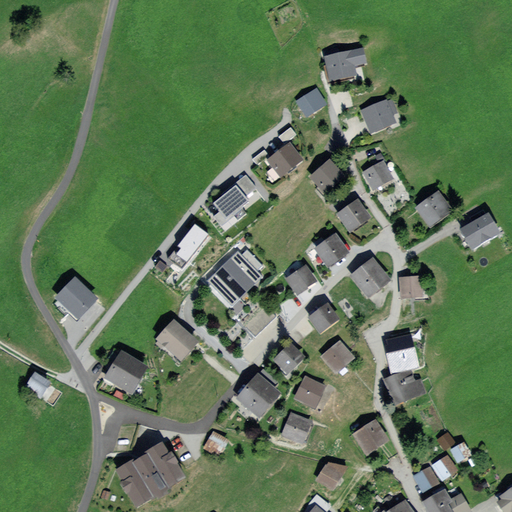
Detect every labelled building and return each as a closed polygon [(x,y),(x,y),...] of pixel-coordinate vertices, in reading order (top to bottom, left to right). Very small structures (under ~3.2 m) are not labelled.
[(361,52),(326,59),(331,81),(356,76),(355,69),(364,67),(361,52)] [(299,105),(308,120),(328,108),(318,92),(299,105)] [(391,101),(362,112),(372,136),(400,125),(391,101)] [(302,158),(287,142),(265,161),(279,177),(302,158)] [(388,160),(366,174),(379,194),(401,180),(388,160)] [(332,163),(312,179),(330,201),(350,184),(332,163)] [(256,188),(245,176),(213,202),(227,219),(249,201),(246,197),(256,188)] [(441,190),(416,209),(431,230),(457,211),(441,190)] [(358,201),(336,217),(352,238),(373,222),(358,201)] [(488,214),(459,231),(474,257),(503,239),(488,214)] [(182,271),(209,237),(195,226),(168,260),(182,271)] [(339,236),(317,253),(331,271),(353,254),(339,236)] [(243,248),(205,285),(234,314),(271,277),(243,248)] [(393,286),(373,262),(350,281),(370,304),(393,286)] [(305,267),(284,282),(298,300),(319,285),(305,267)] [(424,279),(402,280),(404,302),(426,301),(424,279)] [(76,281),(58,298),(77,317),(95,300),(76,281)] [(262,301),(238,322),(255,340),(278,320),(262,301)] [(328,308),(305,324),(318,341),(340,326),(328,308)] [(175,321),(154,345),(183,369),(203,346),(175,321)] [(410,340),(384,344),(390,377),(416,372),(410,340)] [(339,341),(321,358),(338,376),(356,360),(339,341)] [(289,346),(272,365),(288,379),(305,361),(289,346)] [(120,356),(105,378),(129,395),(144,373),(120,356)] [(55,384),(36,371),(24,387),(43,400),(55,384)] [(257,377),(238,398),(259,417),(279,396),(257,377)] [(404,377),(389,381),(397,411),(431,401),(426,383),(407,388),(404,377)] [(306,378),(295,400),(319,411),(330,389),(306,378)] [(315,424),(292,414),(281,436),(304,447),(315,424)] [(374,419),(354,431),(368,453),(388,441),(374,419)] [(445,431),(434,439),(441,450),(452,442),(445,431)] [(215,432),(204,449),(219,459),(230,441),(215,432)] [(164,444),(120,472),(141,504),(184,477),(164,444)] [(467,444),(454,450),(460,463),(473,456),(467,444)] [(450,454),(435,465),(445,480),(461,469),(450,454)] [(329,460),(315,481),(335,495),(349,473),(329,460)] [(432,467),(415,475),(423,491),(440,482),(432,467)] [(511,511),(511,480),(492,493),(504,511),(511,511)] [(446,488),(423,500),(429,511),(452,511),(448,503),(452,500),(450,498),(446,488)] [(461,492),(450,498),(452,500),(448,503),(452,511),(470,511),(472,511),(461,492)] [(412,511),(404,500),(386,511),(412,511)]
